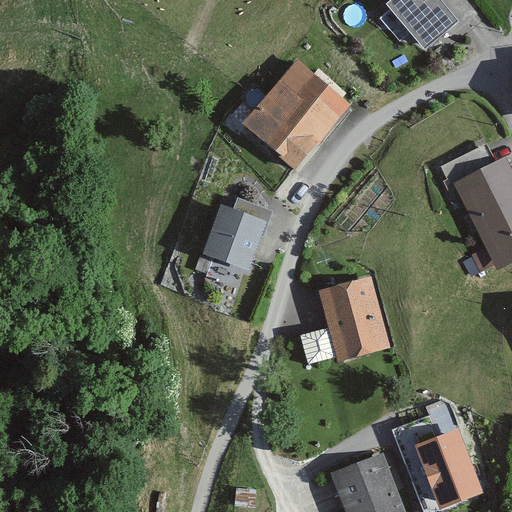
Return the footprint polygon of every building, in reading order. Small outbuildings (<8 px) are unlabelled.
[(426,52),(460,24),(441,0),(395,0),(388,6),(426,52)] [(296,63),(243,125),(295,173),(349,106),(296,63)] [(511,172),(506,161),(451,187),(498,275),(511,267),(511,172)] [(267,226),(222,211),(205,259),(249,274),(262,240),(267,226)] [(347,287),(320,294),(339,364),(365,357),(392,350),(373,280),(347,287)] [(329,333),(301,340),(309,372),(338,364),(329,333)] [(436,422),(401,435),(422,492),(447,483),(452,497),(477,488),(459,440),(445,446),(436,422)] [(401,511),(384,461),(336,477),(347,511),(401,511)]
